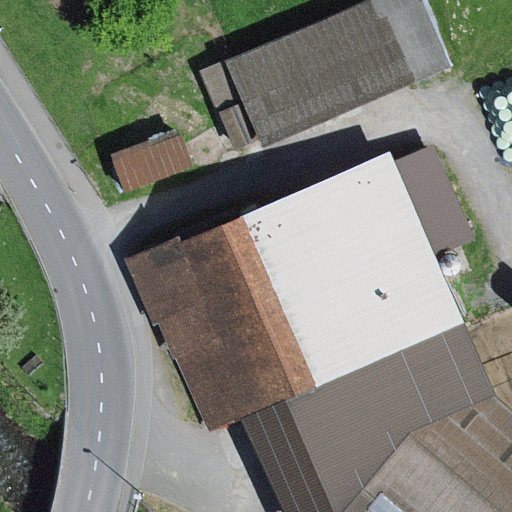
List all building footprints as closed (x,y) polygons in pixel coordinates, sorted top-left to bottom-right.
[(421,0),(367,0),(200,71),(233,152),(259,142),(262,150),(451,70),(421,0)] [(177,131),(110,156),(123,194),(193,169),(177,131)] [(389,153),(126,263),(209,434),(240,423),(463,326),(433,256),(475,243),(435,146),(393,163),(389,153)] [(463,326),(240,423),(281,511),(345,511),(406,437),(496,399),(463,326)] [(406,437),(345,511),(511,511),(511,413),(496,399),(406,437)]
